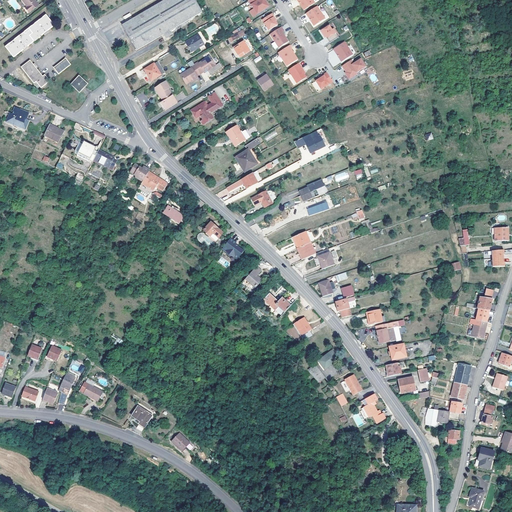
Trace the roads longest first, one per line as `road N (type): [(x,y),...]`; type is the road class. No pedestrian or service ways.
road 1 (tertiary): [(433,511),(420,440),(352,345),(288,271),(152,145)]
road 2 (tertiary): [(239,511),(197,473),(145,444),(86,424),(0,413)]
road 3 (residential): [(450,511),(511,273)]
road 4 (tertiary): [(152,145),(87,29)]
